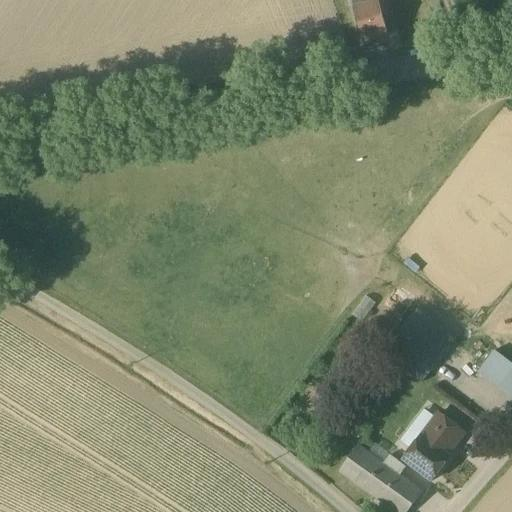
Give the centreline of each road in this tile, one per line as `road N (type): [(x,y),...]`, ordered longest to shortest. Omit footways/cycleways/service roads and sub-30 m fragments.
road 1 (unclassified): [(0,151),(511,53)]
road 2 (unclassified): [(0,276),(208,403),(347,511)]
